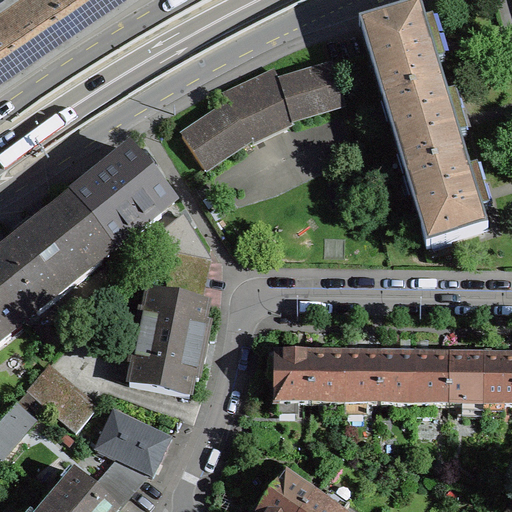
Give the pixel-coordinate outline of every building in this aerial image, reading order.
[(0,0),(0,70),(23,54),(44,40),(76,19),(105,0),(0,0)] [(435,37),(428,39),(420,9),(378,21),(359,27),(426,251),(488,233),(478,203),(485,201),(482,192),(479,184),(472,186),(455,130),(462,127),(459,117),(457,110),(450,113),(433,56),(440,54),(437,45),(435,37)] [(250,142),(251,141),(291,122),(293,122),(293,120),(343,105),(332,69),(282,84),(281,82),(280,83),(275,73),(223,97),(228,107),(227,108),(228,110),(200,128),(185,138),(184,137),(182,138),(205,172),(207,171),(206,170),(248,141),(250,142)] [(55,216),(53,214),(25,236),(0,256),(0,258),(1,259),(0,260),(0,346),(11,338),(3,329),(18,317),(23,324),(36,313),(38,316),(102,265),(100,263),(113,252),(127,241),(128,244),(161,218),(159,215),(173,204),(133,153),(119,165),(117,162),(100,176),(84,188),(86,191),(73,202),(55,216)] [(177,254),(208,260),(208,259),(183,220),(150,246),(159,261),(174,264),(177,254)] [(200,303),(208,260),(177,254),(174,264),(167,296),(148,292),(144,312),(141,312),(130,367),(133,367),(129,387),(189,399),(193,381),(198,382),(204,351),(209,324),(204,323),(208,304),(200,303)] [(355,351),(346,351),(333,351),(325,351),(325,356),(312,356),(285,355),(269,355),(269,379),(276,379),(275,406),(311,407),(345,407),(380,408),(414,408),(449,409),(483,409),(511,409),(511,358),(505,358),(505,353),(494,353),(484,353),(471,353),(463,353),(463,358),(449,358),(436,357),(436,352),(426,352),(415,352),(401,352),(394,352),(394,357),(380,357),(367,357),(367,351),(355,351)] [(96,410),(48,369),(27,393),(75,434),(96,410)] [(36,421),(17,405),(0,425),(0,460),(1,461),(36,421)] [(117,511),(148,476),(153,478),(163,459),(172,440),(113,413),(95,451),(118,461),(93,490),(80,478),(70,490),(64,485),(50,503),(41,511),(117,511)] [(275,449),(278,436),(254,431),(251,443),(275,449)] [(336,511),(286,476),(270,498),(265,495),(252,511),(336,511)]
